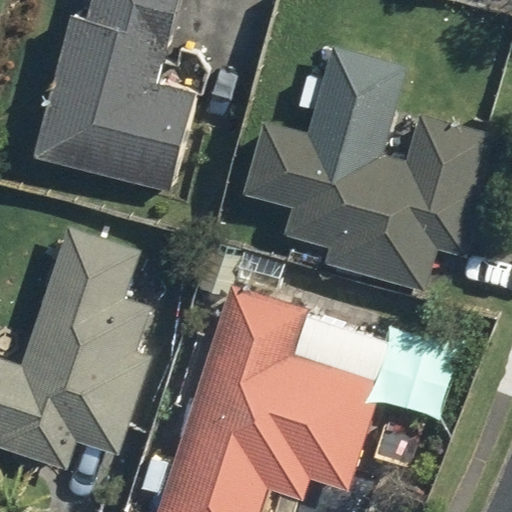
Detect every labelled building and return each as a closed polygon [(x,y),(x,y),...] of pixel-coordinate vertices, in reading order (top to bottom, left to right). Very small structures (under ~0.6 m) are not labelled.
[(34,156),(170,190),(195,94),(160,86),(180,0),(94,0),(89,24),(69,19),(34,156)] [(324,263),(424,292),(437,249),(466,257),(488,183),(477,180),(490,134),(421,116),(407,164),(265,123),(245,192),(292,207),(284,235),(329,247),(324,263)] [(0,448),(67,471),(76,443),(119,457),(151,358),(135,352),(149,308),(124,300),(140,253),(67,229),(23,368),(0,359),(0,448)] [(161,511),(261,511),(269,490),(303,503),(310,481),(349,493),(383,384),(293,355),(307,310),(233,287),(161,511)] [(144,457),(162,462),(167,441),(151,436),(144,457)]
